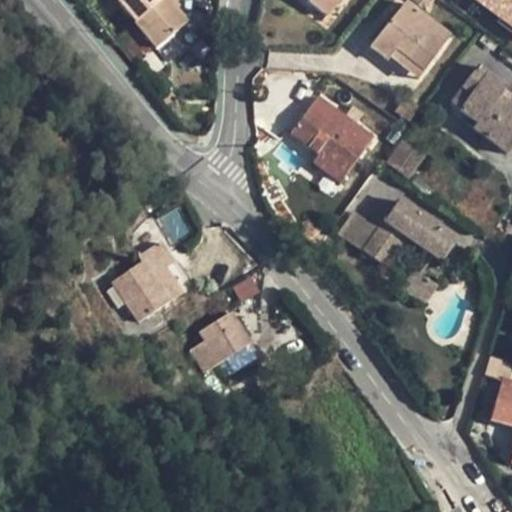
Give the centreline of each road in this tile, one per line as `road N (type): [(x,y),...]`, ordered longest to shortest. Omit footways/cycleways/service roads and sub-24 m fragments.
road 1 (tertiary): [(213,198),(363,355),(462,511)]
road 2 (tertiary): [(37,0),(213,198)]
road 3 (residential): [(213,198),(236,141),(244,0)]
road 4 (unknown): [(412,433),(471,249)]
road 5 (unknown): [(238,86),(392,86)]
